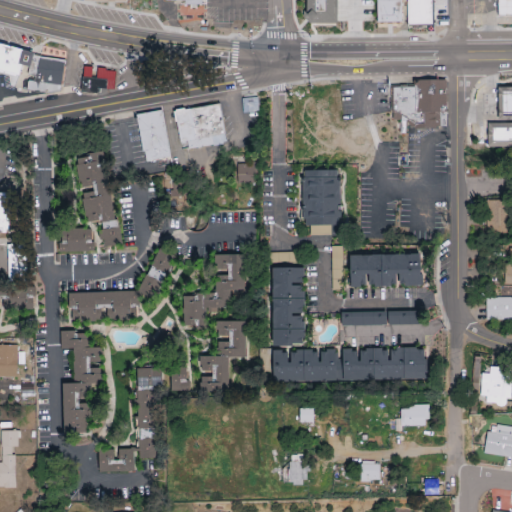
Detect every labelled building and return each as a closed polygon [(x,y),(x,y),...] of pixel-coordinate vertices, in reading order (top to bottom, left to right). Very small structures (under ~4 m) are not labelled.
[(336,23),(335,0),(305,0),(306,24),(336,23)] [(401,0),(376,0),(378,23),(391,22),(392,29),(402,29),(401,0)] [(406,0),(407,25),(431,24),(430,0),(406,0)] [(446,26),(445,0),(432,0),(433,26),(446,26)] [(511,0),(497,0),(498,16),(511,15),(511,0)] [(66,61),(0,44),(0,70),(19,75),(22,65),(29,67),(27,77),(29,78),(27,88),(42,92),(45,83),(60,86),(66,61)] [(81,90),(105,92),(106,80),(114,80),(115,71),(94,69),(94,68),(84,67),(81,90)] [(511,87),(499,87),(498,113),(511,113),(511,87)] [(258,112),(258,97),(242,98),(243,113),(258,112)] [(179,143),(187,142),(188,149),(227,144),(221,104),(174,110),(179,143)] [(138,114),(143,161),(169,159),(164,111),(138,114)] [(511,123),(487,123),(487,148),(511,147),(511,123)] [(111,220),(102,154),(76,157),(80,191),(82,191),(86,223),(111,220)] [(236,164),(237,185),(259,184),(258,164),(236,164)] [(338,169),(301,171),(304,226),(309,226),(310,236),(331,235),(331,226),(341,225),(338,169)] [(0,191),(0,231),(10,231),(9,191),(0,191)] [(485,234),(506,234),(507,201),(486,200),(485,234)] [(62,253),(93,252),(92,228),(61,229),(62,253)] [(342,246),(331,246),(332,291),(342,290),(342,246)] [(175,255),(156,249),(141,293),(150,296),(155,281),(164,285),(175,255)] [(243,255),(214,255),(215,294),(183,295),(183,326),(204,326),(204,312),(218,312),(218,308),(229,308),(229,291),(244,291),(243,255)] [(422,255),(351,255),(351,287),(368,287),(368,286),(398,286),(398,285),(422,285),(422,255)] [(504,285),(511,284),(511,263),(503,264),(504,285)] [(272,346),(303,346),(304,314),(305,268),(272,268),(272,346)] [(0,288),(0,310),(2,311),(2,309),(26,308),(26,288),(0,288)] [(70,292),(71,322),(102,321),(101,310),(107,310),(107,320),(138,320),(137,292),(70,292)] [(485,320),(511,320),(511,297),(486,297),(485,320)] [(342,325),(376,325),(376,324),(386,324),(386,313),(342,313),(342,325)] [(244,322),(216,322),(216,340),(216,356),(200,357),(200,375),(200,392),(228,391),(228,357),(244,357),(244,322)] [(64,435),(87,434),(87,421),(92,421),(91,392),(101,392),(101,368),(90,368),(90,362),(100,362),(100,348),(88,348),(88,332),(61,332),(61,349),(73,349),(74,384),(63,384),(64,435)] [(343,381),(426,380),(425,349),(343,350),(343,381)] [(272,382),(342,382),(342,359),(336,359),(336,351),(319,351),(288,351),(272,351),(272,382)] [(510,368),(489,367),(489,374),(480,374),(480,396),(485,396),(485,404),(508,405),(510,368)] [(138,368),(138,459),(155,459),(155,423),(159,423),(159,368),(138,368)] [(171,392),(188,391),(187,368),(170,369),(171,392)] [(427,427),(428,407),(401,406),(400,426),(427,427)] [(313,409),(300,409),(299,422),(313,423),(313,409)] [(486,432),(483,454),(511,458),(511,457),(511,427),(496,425),(495,433),(486,432)] [(1,464),(0,463),(0,487),(14,487),(14,447),(19,447),(18,431),(1,431),(1,464)] [(113,450),(99,451),(99,473),(134,472),(133,449),(118,449),(119,460),(114,460),(113,450)] [(289,470),(282,469),(282,484),(304,485),(305,455),(289,454),(289,470)] [(360,482),(379,482),(379,463),(360,462),(360,482)] [(424,495),(438,495),(438,479),(423,479),(424,495)]
